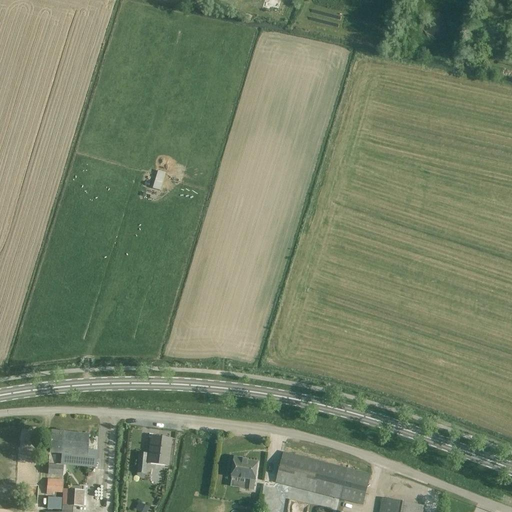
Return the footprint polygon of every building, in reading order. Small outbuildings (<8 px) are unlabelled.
[(150,187),(158,190),(164,172),(157,170),(150,187)] [(88,435),(50,431),(48,453),(63,454),(62,464),(95,467),(96,457),(89,457),(89,455),(87,455),(88,435)] [(171,439),(150,437),(147,464),(167,467),(171,439)] [(146,454),(138,453),(137,474),(136,479),(144,479),(145,474),(146,454)] [(280,465),(276,482),(278,483),(343,500),(363,505),(365,496),(368,485),(370,475),(283,453),(281,462),(280,465)] [(244,459),(234,457),(231,477),(246,479),(244,489),(254,490),(255,480),(255,481),(258,463),(243,461),(244,459)] [(62,467),(47,466),(46,474),(61,476),(62,467)] [(63,481),(48,480),(47,492),(62,493),(63,481)] [(84,491),(69,490),(68,506),(62,506),(61,511),(48,511),(45,511),(72,511),(72,506),(83,507),(84,491)] [(382,499),(379,511),(422,511),(423,506),(382,499)] [(140,511),(143,506),(138,503),(135,510),(138,511),(140,511)]
